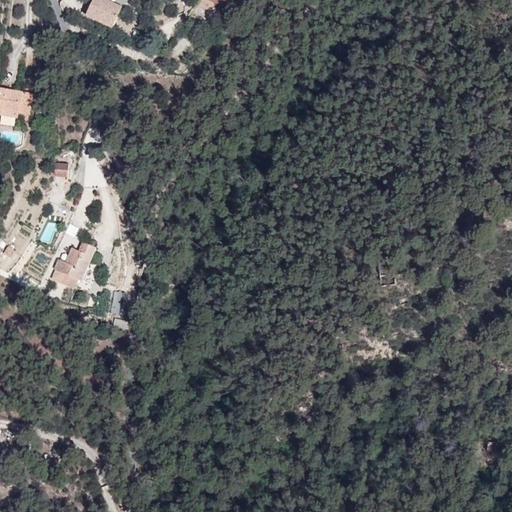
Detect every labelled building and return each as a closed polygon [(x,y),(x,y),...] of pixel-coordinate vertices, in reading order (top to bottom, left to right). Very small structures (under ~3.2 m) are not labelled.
[(126,2),(121,0),(93,0),(87,15),(114,26),(126,2)] [(28,91),(0,87),(0,116),(27,121),(28,91)] [(51,163),(51,177),(67,177),(68,163),(51,163)] [(85,289),(99,255),(84,249),(80,258),(74,255),(67,269),(61,267),(56,277),(81,287),(85,289)] [(77,297),(81,287),(56,277),(53,288),(77,297)]
